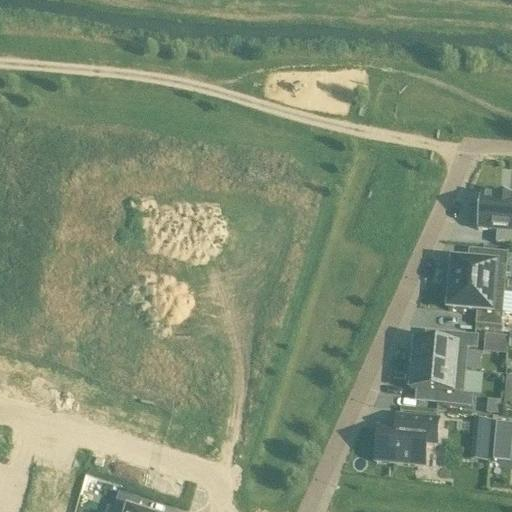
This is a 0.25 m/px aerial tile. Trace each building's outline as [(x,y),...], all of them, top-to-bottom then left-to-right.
[(75,158),(73,187),(101,189),(100,193),(118,195),(117,202),(132,203),(135,171),(121,170),(122,162),(75,158)] [(163,213),(178,215),(179,205),(225,209),(228,171),(181,167),(180,179),(166,177),(163,213)] [(480,197),(477,231),(497,233),(495,245),(511,246),(511,199),(511,200),(511,199),(496,197),(495,198),(480,197)] [(508,255),(482,253),(481,265),(467,264),(452,262),(452,267),(448,267),(446,283),(450,283),(450,287),(504,292),(508,255)] [(64,258),(63,270),(71,271),(72,259),(64,258)] [(72,259),(71,271),(79,271),(80,259),(72,259)] [(98,261),(97,273),(105,274),(106,262),(98,261)] [(106,262),(105,274),(113,275),(114,263),(106,262)] [(170,306),(182,307),(180,332),(212,335),(214,316),(210,316),(212,291),(204,290),(205,276),(173,273),(170,306)] [(19,280),(17,304),(29,305),(27,330),(48,332),(51,295),(52,283),(19,280)] [(448,312),(476,314),(475,327),(501,329),(504,292),(450,287),(449,291),(445,291),(444,307),(448,307),(448,312)] [(102,300),(98,337),(119,339),(124,290),(103,288),(102,300)] [(51,295),(48,332),(65,334),(68,297),(51,295)] [(68,297),(65,334),(81,335),(85,299),(68,297)] [(85,299),(81,335),(98,337),(102,300),(85,299)] [(412,364),(412,368),(465,373),(467,351),(477,352),(478,338),(447,335),(446,347),(424,345),(414,344),(414,351),(410,350),(409,364),(412,364)] [(483,353),(495,355),(497,337),(484,336),(483,353)] [(465,373),(412,368),(411,374),(408,373),(407,387),(410,387),(410,392),(416,393),(437,395),(436,407),(472,410),(473,396),(463,395),(465,373)] [(500,416),(501,403),(488,402),(487,415),(500,416)] [(439,421),(397,417),(397,419),(402,420),(400,432),(396,432),(378,430),(375,464),(425,469),(427,447),(436,448),(439,421)] [(488,450),(490,421),(477,420),(475,448),(488,450)] [(494,440),(511,441),(511,425),(496,424),(494,440)] [(0,465),(0,488),(21,494),(27,472),(0,465)] [(0,488),(0,510),(7,511),(17,511),(21,494),(0,488)] [(56,494),(54,502),(69,506),(71,498),(56,494)] [(138,511),(141,503),(119,495),(113,511),(138,511)] [(54,502),(52,509),(60,511),(66,511),(69,506),(54,502)]
